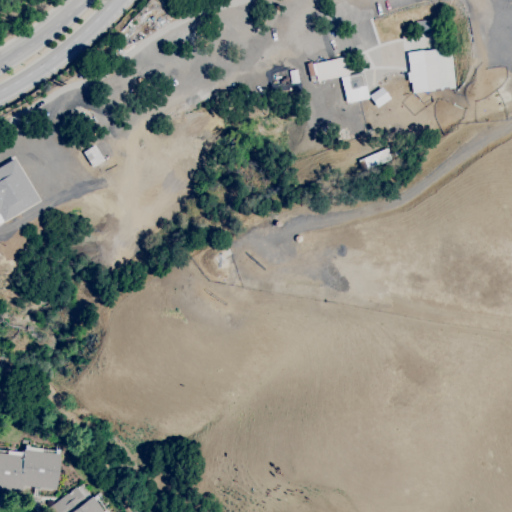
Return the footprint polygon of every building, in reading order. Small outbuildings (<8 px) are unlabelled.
[(410,93),(441,90),(438,59),(437,49),(406,52),(410,93)] [(20,139),(18,136),(14,129),(23,124),(28,134),(20,139)] [(0,165),(0,217),(2,220),(37,200),(13,158),(0,165)] [(20,492),(0,489),(0,449),(22,452),(22,449),(24,450),(24,445),(29,446),(28,447),(59,450),(59,454),(60,454),(55,489),(21,485),(20,492)] [(46,511),(45,510),(75,487),(76,488),(82,484),(91,496),(92,497),(99,492),(101,495),(97,498),(107,511),(46,511)]
